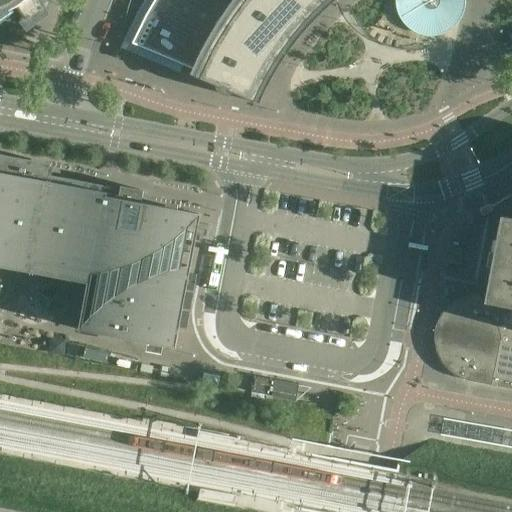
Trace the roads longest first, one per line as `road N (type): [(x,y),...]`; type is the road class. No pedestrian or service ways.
road 1 (unclassified): [(254,169),(222,334),(375,362),(406,192)]
road 2 (tertiary): [(269,152),(68,115)]
road 3 (tertiary): [(65,134),(254,169)]
road 4 (tertiary): [(254,169),(406,192)]
road 5 (tertiary): [(403,164),(351,168),(269,152)]
road 6 (tertiary): [(511,106),(403,164)]
